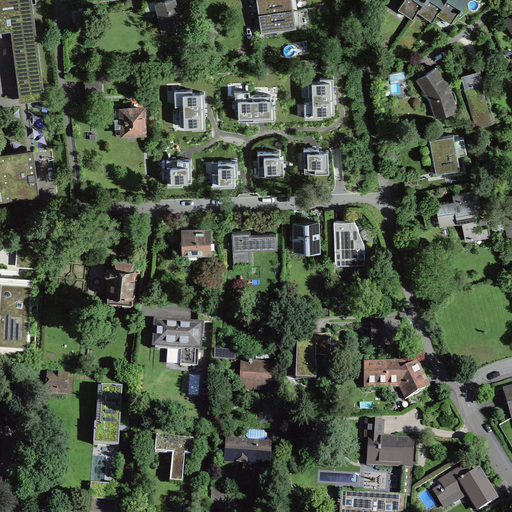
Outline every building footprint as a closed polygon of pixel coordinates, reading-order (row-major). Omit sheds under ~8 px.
[(31,0),(0,0),(0,33),(12,32),(20,105),(27,103),(45,100),(31,0)] [(185,14),(179,15),(174,0),(163,0),(158,1),(156,2),(164,31),(188,25),(185,14)] [(259,6),(260,15),(292,10),(290,0),(269,0),(258,2),(259,6)] [(406,13),(412,17),(417,10),(423,0),(403,0),(398,8),(400,9),(398,12),(397,15),(399,17),(401,17),(404,16),(406,13)] [(437,13),(445,0),(423,0),(417,10),(432,20),(437,13)] [(468,0),(445,0),(437,13),(451,22),(459,11),(461,12),(468,0)] [(90,18),(88,9),(72,11),(73,21),(90,18)] [(261,20),(263,30),(295,26),(292,10),(260,15),(261,20)] [(98,63),(87,65),(88,71),(99,69),(98,63)] [(447,86),(448,86),(435,66),(426,72),(417,78),(426,92),(425,93),(426,94),(429,92),(433,98),(438,115),(435,116),(436,117),(456,111),(450,89),(449,89),(447,86)] [(476,127),(492,123),(481,83),(484,82),(480,69),(464,74),(461,75),(476,127)] [(86,80),(86,96),(101,95),(101,80),(86,80)] [(305,106),(305,120),(323,119),(323,117),(331,117),(331,115),(334,115),(334,80),(320,80),(320,85),(312,85),(313,105),(305,106)] [(193,92),(175,93),(175,108),(184,108),(185,132),(205,131),(204,95),(193,96),(193,92)] [(250,93),(234,94),(235,110),(239,110),(239,123),(274,121),(274,109),(271,109),(270,98),(250,99),(250,93)] [(115,109),(116,128),(123,127),(123,132),(131,131),(144,131),(143,108),(140,108),(139,102),(126,102),(126,109),(115,109)] [(453,134),(432,138),(434,145),(437,164),(440,164),(442,172),(460,168),(457,155),(467,153),(464,137),(454,139),(453,134)] [(0,199),(39,195),(33,148),(3,152),(0,152),(0,199)] [(319,150),(304,150),(305,175),(315,174),(315,176),(328,176),(328,154),(319,154),(319,150)] [(279,153),(258,154),(259,178),(284,177),(283,156),(280,156),(279,153)] [(177,161),(167,161),(168,188),(183,188),(183,185),(188,185),(188,184),(191,184),(190,162),(177,162),(177,161)] [(218,163),(212,163),(213,189),(234,188),(234,180),(238,179),(237,164),(218,165),(218,163)] [(422,178),(407,181),(409,194),(425,192),(422,178)] [(453,195),(454,201),(437,204),(437,209),(440,225),(462,221),(464,232),(466,232),(468,240),(490,236),(488,226),(478,228),(473,199),(479,198),(478,190),(453,195)] [(365,260),(364,243),(354,219),(338,220),(334,220),(335,261),(365,260)] [(293,222),(294,236),(293,236),(293,238),(294,238),(294,248),(319,247),(319,221),(307,221),(293,222)] [(211,251),(210,228),(189,229),(187,229),(187,227),(182,227),(182,240),(180,242),(180,247),(183,250),(183,252),(186,252),(186,258),(196,257),(196,251),(211,251)] [(161,246),(163,229),(156,228),(154,245),(161,246)] [(251,263),(251,256),(277,255),(277,233),(251,234),(250,231),(235,231),(232,231),(233,264),(251,263)] [(23,258),(40,256),(38,237),(20,240),(23,258)] [(116,310),(135,312),(136,300),(136,299),(132,299),(135,271),(139,272),(140,262),(120,260),(114,260),(113,268),(110,268),(109,268),(108,269),(107,270),(106,271),(107,272),(107,274),(108,274),(110,275),(107,301),(117,302),(116,310)] [(0,354),(30,357),(35,280),(0,277),(0,354)] [(199,299),(198,320),(205,320),(216,321),(217,300),(199,299)] [(198,320),(154,316),(151,345),(181,347),(180,363),(197,365),(199,348),(202,348),(205,320),(198,320)] [(393,324),(371,325),(372,346),(377,345),(377,347),(394,346),(394,338),(399,338),(398,324),(393,324)] [(316,339),(297,338),(296,378),(316,379),(316,341),(316,339)] [(252,362),(248,361),(248,363),(243,363),(242,387),(249,387),(270,388),(271,364),(252,363),(252,362)] [(388,385),(388,387),(389,387),(389,384),(400,384),(407,397),(405,398),(405,399),(430,387),(430,386),(428,387),(422,374),(416,363),(418,362),(399,371),(396,363),(365,363),(365,362),(364,362),(364,377),(365,376),(371,376),(371,385),(388,385)] [(66,391),(67,376),(48,375),(47,390),(66,391)] [(96,424),(95,423),(93,444),(119,446),(120,428),(121,428),(128,429),(130,405),(121,404),(122,388),(102,387),(102,388),(100,425),(96,424)] [(15,410),(14,426),(29,427),(30,411),(15,410)] [(366,437),(369,438),(367,463),(401,465),(399,495),(341,491),(339,511),(404,511),(406,496),(410,497),(414,440),(393,439),(390,439),(384,439),(382,439),(383,421),(367,420),(366,437)] [(172,482),(182,483),(185,455),(192,456),(194,440),(156,437),(155,452),(173,454),(170,481),(172,482)] [(269,464),(270,443),(227,441),(226,461),(247,463),(247,460),(250,460),(257,461),(256,463),(269,464)] [(483,476),(479,469),(474,472),(469,464),(440,481),(443,485),(435,490),(445,507),(468,493),(478,510),(497,498),(483,476)] [(91,483),(90,498),(101,499),(115,500),(116,484),(91,483)] [(211,507),(219,508),(220,492),(212,491),(211,507)] [(220,492),(219,508),(228,508),(229,492),(220,492)]
